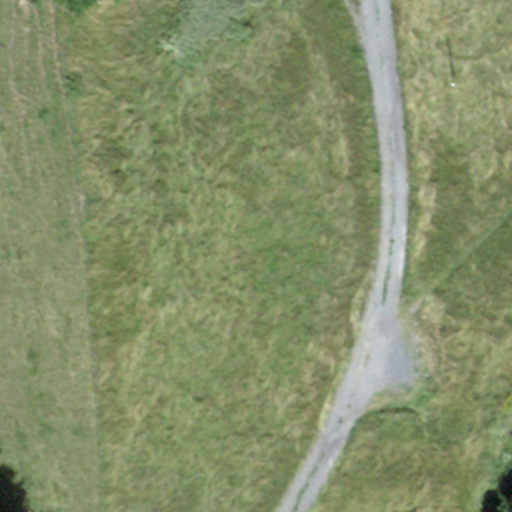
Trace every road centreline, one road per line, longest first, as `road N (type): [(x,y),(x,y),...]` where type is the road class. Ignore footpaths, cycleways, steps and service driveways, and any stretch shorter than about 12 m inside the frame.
road 1 (unclassified): [(295,511),(356,384),(388,283),(394,150),(378,0)]
road 2 (track): [(376,333),(511,201)]
